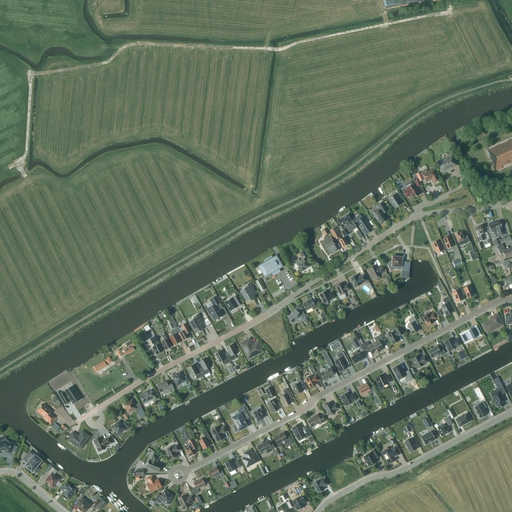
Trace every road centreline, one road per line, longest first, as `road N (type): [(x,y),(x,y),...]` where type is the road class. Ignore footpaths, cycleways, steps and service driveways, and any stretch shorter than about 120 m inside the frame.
road 1 (residential): [(97,408),(273,310),(419,215)]
road 2 (residential): [(185,471),(455,322),(511,299)]
road 3 (tertiary): [(317,511),(370,477),(393,473),(511,411)]
